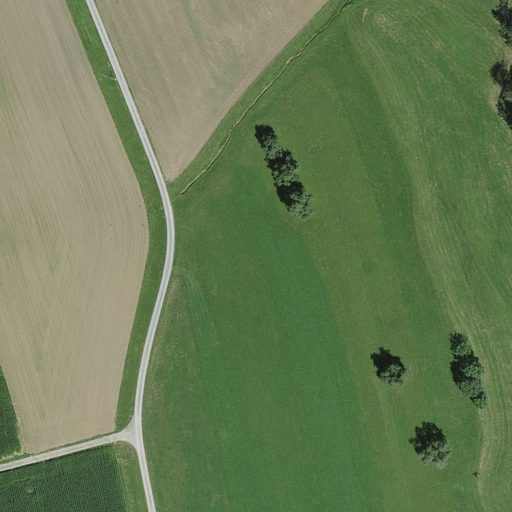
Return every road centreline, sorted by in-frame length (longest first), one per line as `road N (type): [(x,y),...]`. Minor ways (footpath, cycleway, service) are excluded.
road 1 (track): [(151,511),(136,401),(170,238),(163,186),(89,0)]
road 2 (track): [(0,467),(135,431)]
